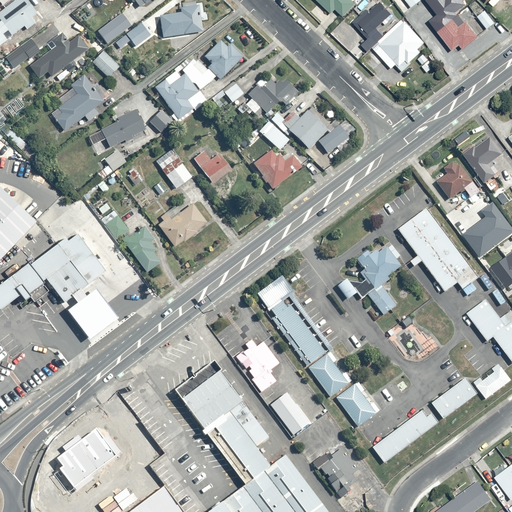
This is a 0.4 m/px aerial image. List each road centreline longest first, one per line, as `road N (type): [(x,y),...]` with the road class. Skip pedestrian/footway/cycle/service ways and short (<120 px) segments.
road 1 (secondary): [(112,365),(404,142)]
road 2 (residential): [(404,142),(259,0)]
road 3 (residential): [(511,400),(408,481),(394,511)]
road 4 (secondary): [(404,142),(511,61)]
road 5 (secondary): [(0,433),(84,370),(112,365)]
road 6 (secondary): [(81,391),(36,444),(11,492)]
